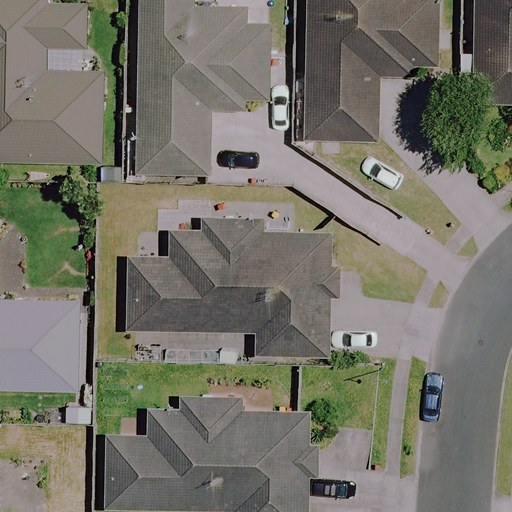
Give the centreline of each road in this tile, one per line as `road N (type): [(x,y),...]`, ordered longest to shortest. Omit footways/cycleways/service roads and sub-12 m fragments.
road 1 (unknown): [(249,134),(510,273),(408,136),(404,104)]
road 2 (residential): [(511,272),(473,328),(454,431),(454,511)]
